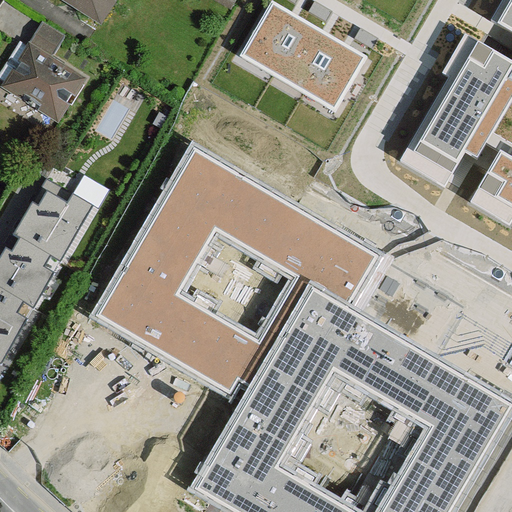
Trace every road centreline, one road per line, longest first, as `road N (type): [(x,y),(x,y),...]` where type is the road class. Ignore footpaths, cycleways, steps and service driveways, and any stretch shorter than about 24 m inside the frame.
road 1 (residential): [(451,0),(352,169),(511,264)]
road 2 (unknown): [(352,169),(224,292)]
